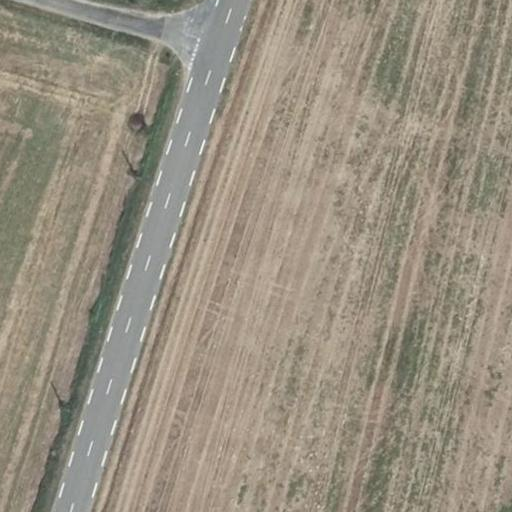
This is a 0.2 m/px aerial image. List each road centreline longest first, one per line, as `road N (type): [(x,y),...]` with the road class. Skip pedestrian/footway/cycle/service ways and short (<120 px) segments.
road 1 (tertiary): [(76,511),(219,49)]
road 2 (unclassified): [(55,0),(219,49)]
